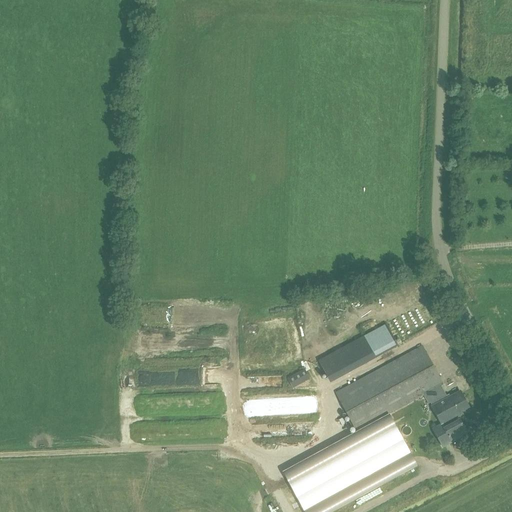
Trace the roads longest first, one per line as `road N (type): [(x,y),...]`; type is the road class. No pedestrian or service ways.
road 1 (unclassified): [(511,392),(453,284),(443,220),(449,0)]
road 2 (track): [(0,454),(241,444)]
